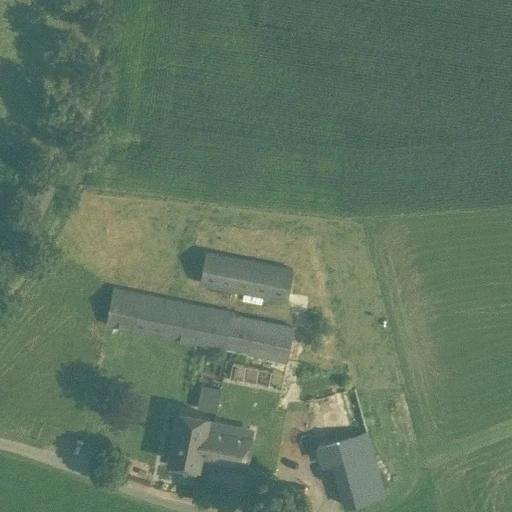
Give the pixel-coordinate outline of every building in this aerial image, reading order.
[(206,250),(200,282),(287,300),(294,267),(206,250)] [(113,286),(106,323),(286,360),(294,325),(113,286)] [(356,387),(351,389),(345,369),(301,381),(323,462),(334,459),(347,505),(385,494),(356,387)] [(203,382),(199,403),(218,407),(222,386),(203,382)] [(192,471),(193,466),(200,467),(201,463),(248,472),(257,427),(210,418),(211,413),(177,406),(166,461),(174,462),(173,467),(192,471)] [(283,481),(279,503),(301,507),(304,485),(283,481)] [(263,496),(261,508),(276,510),(278,499),(263,496)]
